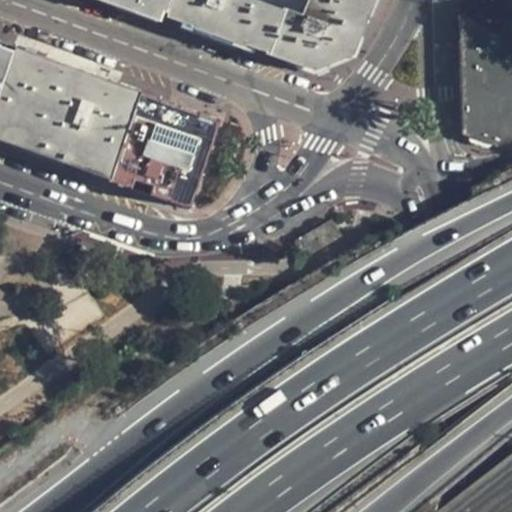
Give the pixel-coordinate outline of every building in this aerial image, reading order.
[(129,0),(162,11),(166,0),(129,0)] [(281,12),(247,0),(169,0),(165,13),(190,22),(189,25),(243,45),(244,42),(264,49),(263,52),(310,69),(349,52),(370,0),(309,0),(303,17),(282,9),(281,12)] [(247,0),(281,12),(282,9),(303,17),(309,0),(247,0)] [(511,41),(503,37),(491,32),(473,24),(459,17),(461,128),(462,135),(497,146),(511,138),(511,41)] [(0,84),(14,46),(0,41),(0,84)] [(138,91),(14,46),(0,84),(0,140),(108,180),(138,91)] [(108,180),(188,208),(220,120),(138,91),(108,180)] [(341,236),(330,220),(294,241),(305,258),(341,236)]
